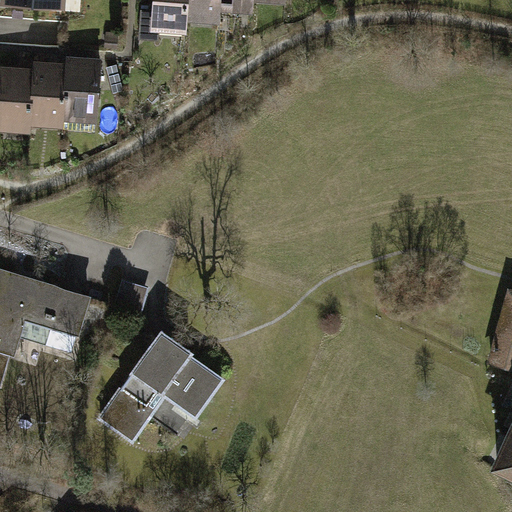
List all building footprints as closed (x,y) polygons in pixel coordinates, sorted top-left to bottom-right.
[(2,0),(2,5),(69,8),(68,0),(2,0)] [(189,0),(155,0),(154,29),(187,31),(188,20),(189,0)] [(189,0),(188,20),(220,22),(220,8),(220,0),(189,0)] [(220,0),(220,8),(255,10),(255,0),(220,0)] [(69,54),(68,61),(65,119),(99,121),(103,56),(69,54)] [(36,59),(36,67),(32,123),(65,125),(65,119),(68,61),(36,59)] [(36,67),(1,65),(0,81),(0,128),(32,131),(32,123),(36,67)] [(69,128),(102,131),(103,122),(70,119),(69,128)] [(0,384),(7,386),(26,319),(82,336),(94,296),(0,268),(0,384)] [(151,287),(124,278),(114,309),(141,318),(151,287)] [(511,295),(490,370),(511,376),(511,295)] [(228,379),(163,331),(99,418),(134,443),(166,399),(197,421),(228,379)] [(511,420),(491,469),(511,479),(511,420)]
